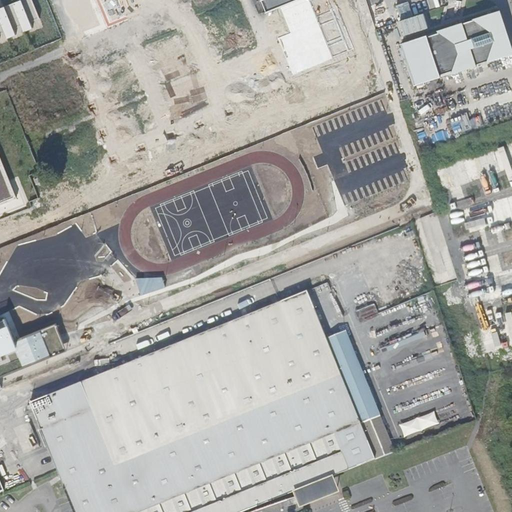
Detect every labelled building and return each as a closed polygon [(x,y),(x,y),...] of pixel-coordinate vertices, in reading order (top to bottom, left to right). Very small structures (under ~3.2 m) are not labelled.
[(36,0),(20,0),(0,8),(0,41),(46,24),(36,0)] [(262,0),(268,13),(281,8),(300,0),(262,0)] [(300,0),(281,8),(292,33),(278,39),(293,75),(355,49),(334,0),(300,0)] [(401,40),(414,82),(509,52),(496,10),(401,40)] [(0,204),(14,199),(0,163),(0,204)] [(162,277),(135,278),(140,295),(165,287),(162,277)] [(68,511),(244,511),(334,474),(370,460),(373,459),(325,340),(305,292),(24,408),(68,511)] [(0,376),(65,350),(55,325),(16,341),(12,331),(6,318),(0,320),(0,376)] [(325,340),(373,459),(393,450),(344,332),(325,340)] [(334,474),(244,511),(273,511),(338,485),(334,474)]
